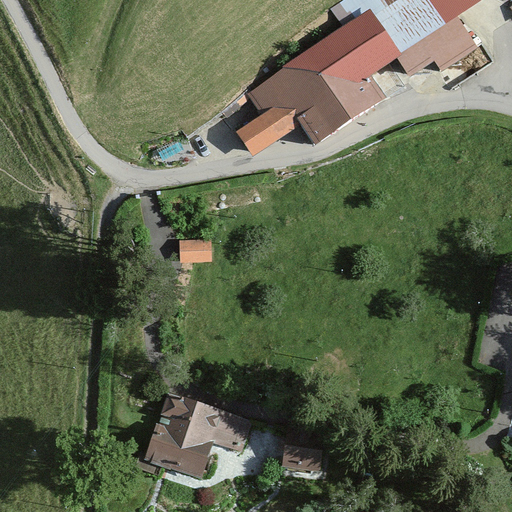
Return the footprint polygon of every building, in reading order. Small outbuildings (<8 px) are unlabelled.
[(370,14),(400,59),(486,0),(353,0),(335,12),(347,29),(370,14)] [(265,117),(240,134),(252,152),(301,119),(318,144),(380,102),(366,82),(400,59),(370,14),(347,29),(250,95),(265,117)] [(453,59),(467,49),(453,29),(403,66),(411,77),(447,51),(453,59)] [(209,246),(186,245),(186,262),(209,263),(209,246)] [(249,425),(169,400),(149,466),(200,482),(212,443),(241,452),(249,425)] [(289,433),(284,469),(319,474),(324,438),(289,433)]
